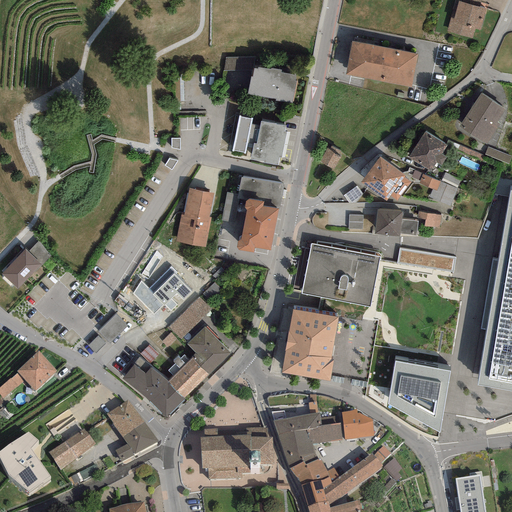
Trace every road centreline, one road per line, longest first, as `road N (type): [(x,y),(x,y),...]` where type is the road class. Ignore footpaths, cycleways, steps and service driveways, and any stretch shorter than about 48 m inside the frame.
road 1 (residential): [(299,180),(195,157),(96,297)]
road 2 (residential): [(479,71),(293,212)]
road 3 (residential): [(243,358),(259,379),(346,397),(434,452)]
road 4 (residential): [(165,449),(153,417),(0,315)]
road 5 (residential): [(333,0),(299,180)]
road 6 (residential): [(293,212),(261,326),(243,358)]
road 7 (residential): [(39,511),(165,449)]
road 8 (unknown): [(496,297),(511,422)]
road 9 (residential): [(243,358),(184,415),(165,449)]
